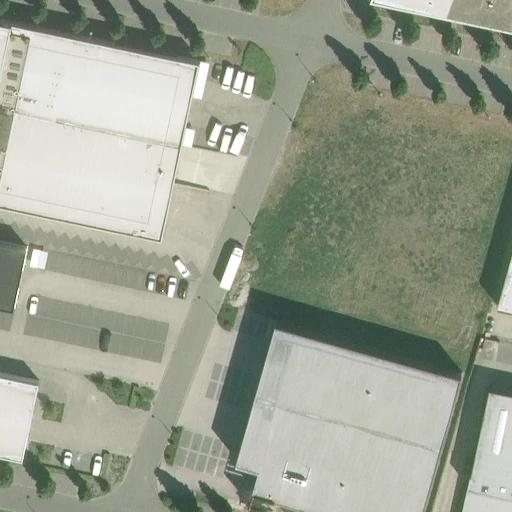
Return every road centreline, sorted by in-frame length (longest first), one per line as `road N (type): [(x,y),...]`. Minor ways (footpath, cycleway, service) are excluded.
road 1 (unclassified): [(126,511),(308,40)]
road 2 (unclassified): [(511,82),(308,40)]
road 3 (unclassified): [(308,40),(119,0)]
road 4 (unknown): [(511,365),(498,365),(484,383),(453,511)]
